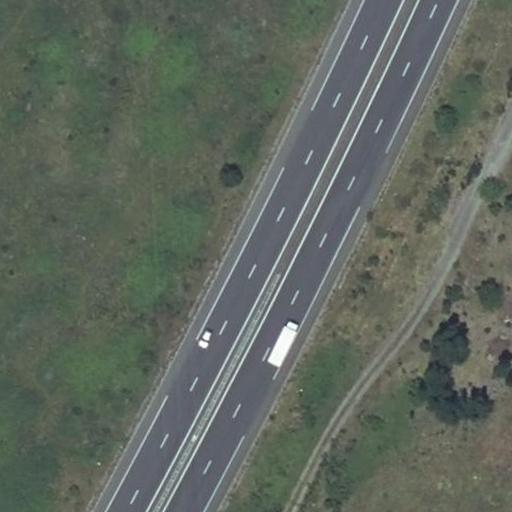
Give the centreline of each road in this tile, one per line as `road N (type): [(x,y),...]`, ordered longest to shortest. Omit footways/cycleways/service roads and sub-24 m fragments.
road 1 (trunk): [(380,0),(123,511)]
road 2 (trunk): [(180,511),(435,0)]
road 3 (track): [(292,511),(350,395),(419,318),(511,114)]
